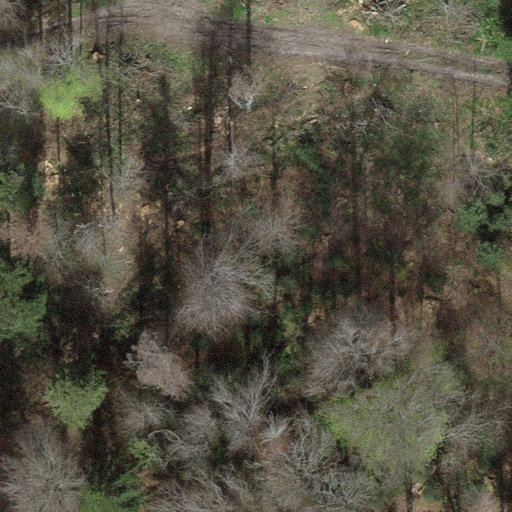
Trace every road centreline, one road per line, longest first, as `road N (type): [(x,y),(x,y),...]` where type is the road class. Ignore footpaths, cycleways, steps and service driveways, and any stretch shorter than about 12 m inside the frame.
road 1 (track): [(153,5),(423,42),(511,68)]
road 2 (track): [(0,48),(79,39),(158,0)]
